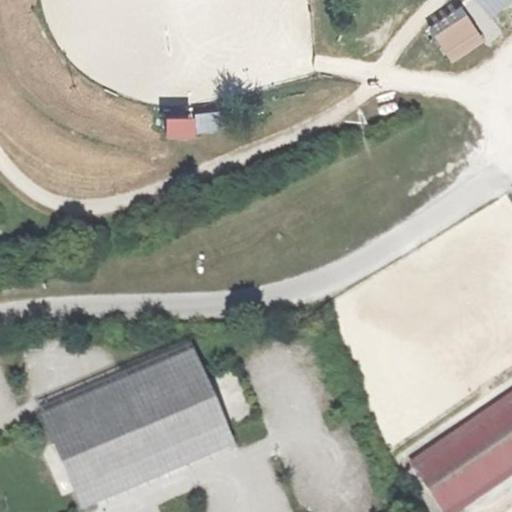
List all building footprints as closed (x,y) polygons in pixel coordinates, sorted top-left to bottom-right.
[(511,0),(481,0),(497,19),(511,6),(511,0)] [(464,13),(433,34),(448,55),(478,35),(464,13)] [(162,112),(162,131),(193,130),(192,111),(162,112)] [(192,355),(37,420),(77,511),(89,511),(234,451),(192,355)] [(511,393),(406,464),(437,511),(468,511),(511,480),(511,393)]
